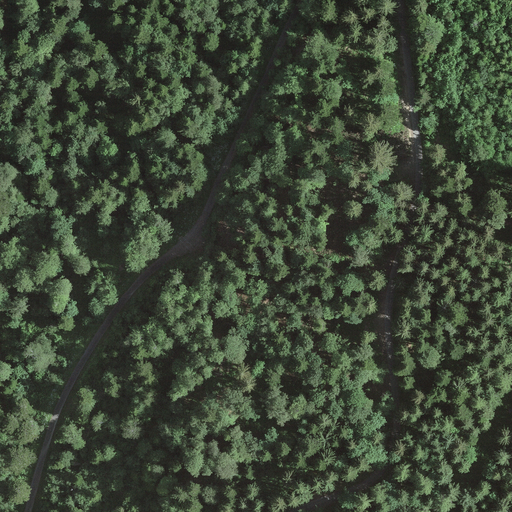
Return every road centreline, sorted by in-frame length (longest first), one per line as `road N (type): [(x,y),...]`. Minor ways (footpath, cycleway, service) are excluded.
road 1 (track): [(28,511),(59,403),(148,270),(191,237),(304,0)]
road 2 (unclassified): [(301,511),(374,478),(394,444),(388,318),(420,156),(401,0)]
